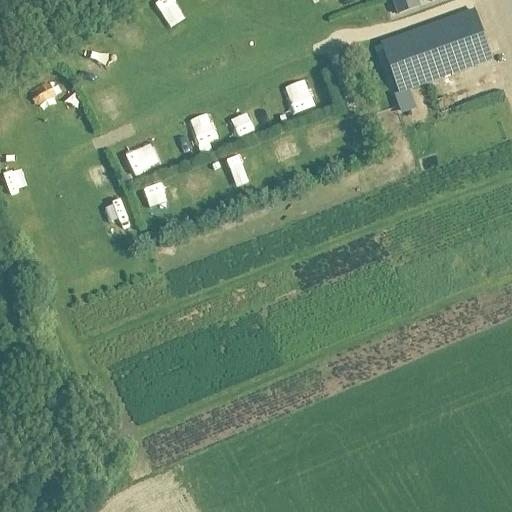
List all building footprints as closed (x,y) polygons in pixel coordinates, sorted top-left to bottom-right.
[(491,61),(474,12),(381,45),(398,95),(491,61)] [(105,74),(104,55),(82,56),(83,76),(105,74)] [(56,73),(36,87),(43,97),(63,82),(56,73)] [(293,90),(299,112),(319,107),(313,85),(293,90)] [(17,127),(34,114),(20,96),(3,109),(17,127)] [(96,108),(106,127),(125,118),(116,98),(96,108)] [(276,119),(269,99),(251,105),(258,126),(276,119)] [(220,114),(198,120),(204,141),(225,136),(220,114)] [(310,140),(327,134),(324,124),(306,129),(310,140)] [(266,142),(272,163),(286,159),(280,138),(266,142)] [(149,207),(167,204),(164,181),(146,184),(149,207)] [(131,207),(112,212),(117,229),(136,223),(131,207)]
